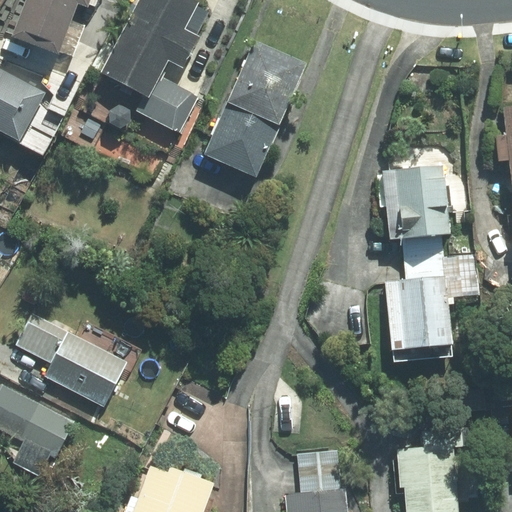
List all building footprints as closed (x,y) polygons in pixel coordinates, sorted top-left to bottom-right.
[(78,0),(88,4),(89,0),(24,0),(12,32),(58,50),(77,0),(78,0)] [(186,67),(202,37),(198,34),(209,12),(199,7),(201,3),(194,0),(141,0),(104,70),(148,94),(139,112),(180,134),(200,98),(162,77),(172,59),(186,67)] [(306,64),(254,40),(205,151),(257,174),(306,64)] [(0,131),(20,142),(46,94),(0,69),(0,131)] [(511,106),(505,107),(508,133),(497,134),(500,159),(511,158),(511,164),(511,106)] [(447,258),(445,236),(452,236),(446,169),(386,175),(392,241),(404,240),(406,261),(447,258)] [(394,349),(454,344),(449,279),(447,258),(406,261),(407,282),(389,283),(394,349)] [(127,361),(31,313),(15,345),(51,362),(44,375),(105,405),(127,361)] [(304,399),(278,375),(273,431),(301,433),(304,399)] [(75,422),(3,384),(0,390),(0,427),(57,457),(75,422)] [(460,511),(454,446),(465,445),(463,425),(424,428),(426,445),(398,447),(401,485),(406,485),(408,511),(460,511)] [(347,511),(346,488),(340,488),(337,451),(297,454),(300,493),(285,494),(286,511),(347,511)] [(167,472),(149,466),(132,511),(203,511),(215,481),(170,465),(167,472)]
